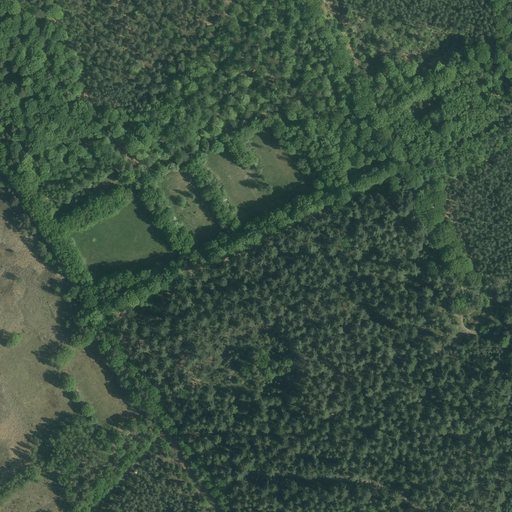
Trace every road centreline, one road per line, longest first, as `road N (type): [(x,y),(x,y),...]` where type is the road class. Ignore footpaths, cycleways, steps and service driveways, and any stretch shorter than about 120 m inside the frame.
road 1 (track): [(95,319),(399,165)]
road 2 (track): [(242,473),(463,332)]
road 3 (track): [(300,0),(399,165)]
road 4 (track): [(242,473),(356,479),(401,494),(420,511)]
road 5 (track): [(95,319),(0,161)]
road 6 (track): [(399,165),(462,272),(463,332)]
road 7 (track): [(511,78),(473,58),(368,114)]
road 8 (track): [(165,432),(95,319)]
